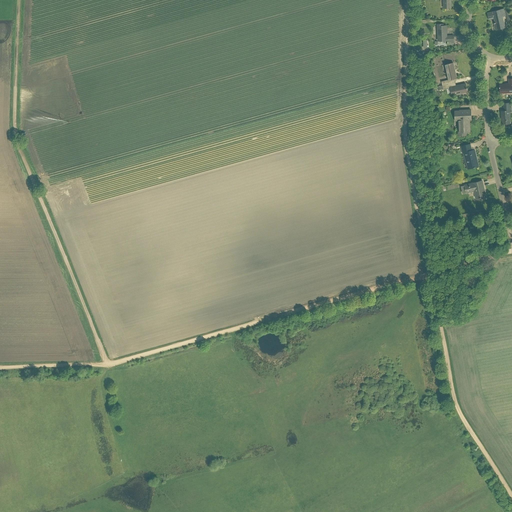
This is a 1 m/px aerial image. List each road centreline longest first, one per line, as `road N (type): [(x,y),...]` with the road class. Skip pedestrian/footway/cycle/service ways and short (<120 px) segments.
road 1 (track): [(18,0),(15,133),(107,364)]
road 2 (track): [(430,274),(107,364)]
road 3 (track): [(430,274),(405,118),(409,0)]
road 4 (track): [(430,274),(453,402),(511,498)]
